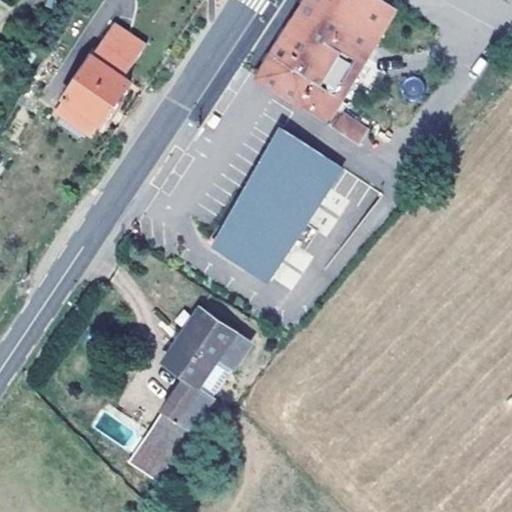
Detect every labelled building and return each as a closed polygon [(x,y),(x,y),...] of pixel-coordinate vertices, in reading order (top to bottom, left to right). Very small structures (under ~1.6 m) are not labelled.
[(306,0),(258,77),(317,114),(361,144),(370,129),(344,111),(336,107),(342,98),(367,56),(344,41),(369,0),(306,0)] [(387,0),(369,0),(344,41),(367,56),(370,58),(401,8),(387,0)] [(147,45),(115,22),(56,110),(80,127),(92,135),(101,122),(104,123),(128,88),(131,81),(126,77),(147,45)] [(132,91),(128,88),(104,123),(108,126),(132,91)] [(350,102),(342,98),(336,107),(344,111),(350,102)] [(56,110),(52,117),(76,133),(80,127),(56,110)] [(343,166),(292,134),(221,249),(272,281),(343,166)] [(226,340),(190,319),(161,369),(178,384),(159,417),(185,435),(208,397),(197,392),(226,340)] [(185,435),(159,417),(129,466),(155,486),(185,435)]
